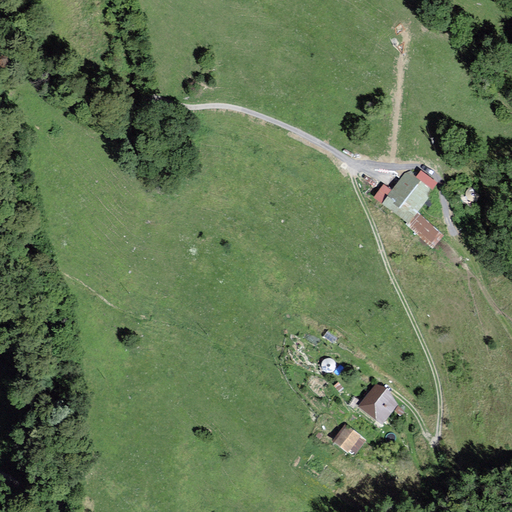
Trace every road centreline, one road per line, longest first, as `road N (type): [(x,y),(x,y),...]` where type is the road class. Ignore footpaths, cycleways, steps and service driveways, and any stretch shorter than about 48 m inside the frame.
road 1 (track): [(61,511),(61,387),(43,284),(16,223),(0,138)]
road 2 (track): [(392,391),(436,439),(439,389),(354,181),(355,164)]
road 3 (track): [(511,331),(455,233),(436,175),(423,167),(355,164)]
road 4 (track): [(137,92),(164,105),(246,111),(365,169)]
road 5 (track): [(0,9),(50,62),(92,91),(137,92)]
